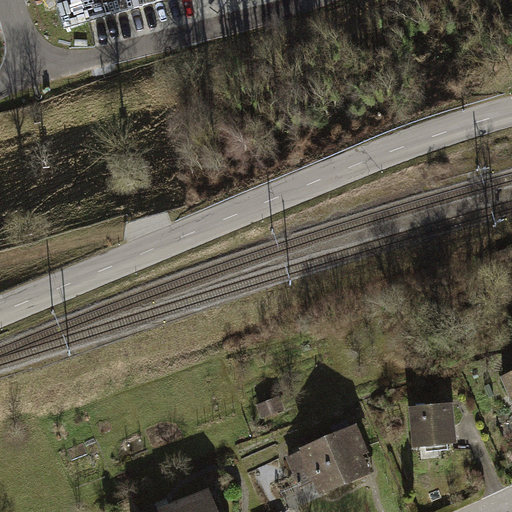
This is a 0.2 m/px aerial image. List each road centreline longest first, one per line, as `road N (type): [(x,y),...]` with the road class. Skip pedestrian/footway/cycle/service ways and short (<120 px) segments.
road 1 (tertiary): [(0,312),(380,155),(511,114)]
road 2 (unclassified): [(32,76),(304,0)]
